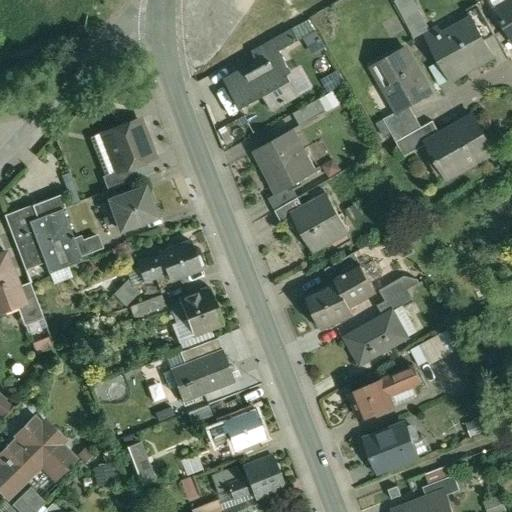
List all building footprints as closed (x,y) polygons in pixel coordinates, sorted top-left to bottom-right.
[(397,0),(416,38),(432,30),(417,0),(397,0)] [(511,0),(497,9),(511,36),(511,0)] [(497,35),(479,4),(468,10),(473,20),(475,19),(487,40),(497,35)] [(473,20),(446,36),(440,26),(427,34),(452,79),(468,70),(467,68),(492,54),(493,56),(495,55),(487,40),(475,19),(473,20)] [(261,62),(228,81),(232,89),(231,90),(242,109),(265,97),(272,110),(284,104),(285,106),(288,104),(287,102),(300,94),(290,75),(293,73),(282,52),(300,42),(293,30),(255,51),(261,62)] [(433,93),(407,47),(373,66),(399,112),(400,113),(412,106),(433,93)] [(321,100),(295,114),(301,126),(327,112),(321,100)] [(399,112),(386,119),(399,141),(424,127),(412,106),(400,113),(399,112)] [(442,134),(428,143),(429,144),(448,178),(496,150),(477,115),(442,134)] [(140,120),(104,134),(119,171),(119,172),(130,168),(154,158),(140,120)] [(424,127),(399,141),(406,155),(416,150),(416,151),(429,144),(428,143),(442,134),(435,121),(424,127)] [(292,132),(255,152),(263,166),(266,164),(272,174),(270,175),(279,192),(277,193),(278,195),(323,170),(322,169),(309,176),(301,161),(306,158),(292,132)] [(119,171),(104,177),(109,191),(135,181),(130,168),(119,172),(119,171)] [(145,189),(116,201),(121,214),(118,215),(124,230),(156,217),(145,189)] [(304,209),(293,215),(294,216),(313,250),(347,231),(328,196),(304,209)] [(298,198),(276,211),(282,223),(294,216),(293,215),(304,209),(298,198)] [(64,209),(43,217),(40,209),(35,211),(32,205),(14,212),(27,243),(18,247),(27,271),(46,264),(50,274),(84,261),(82,256),(75,238),(64,209)] [(14,212),(5,216),(18,247),(27,243),(14,212)] [(75,238),(82,256),(103,248),(98,235),(84,240),(82,236),(75,238)] [(191,242),(161,254),(161,255),(168,274),(171,281),(202,269),(202,268),(204,265),(201,257),(197,256),(191,242)] [(6,252),(0,254),(0,313),(18,307),(27,302),(21,287),(6,252)] [(356,253),(326,269),(335,284),(338,282),(336,279),(362,264),(356,253)] [(161,255),(138,264),(146,282),(168,274),(161,255)] [(362,264),(336,279),(338,282),(335,284),(308,295),(309,297),(307,300),(311,310),(315,311),(322,329),(355,315),(351,307),(372,295),(375,287),(374,286),(362,264)] [(402,278),(382,289),(389,301),(408,289),(402,278)] [(31,282),(21,287),(27,302),(18,307),(25,324),(44,316),(31,282)] [(389,301),(380,306),(379,305),(385,317),(394,312),(395,314),(416,302),(408,289),(389,301)] [(210,290),(171,305),(178,323),(188,319),(194,335),(224,324),(210,290)] [(163,296),(133,307),(137,318),(167,306),(163,296)] [(385,317),(369,326),(370,328),(349,340),(362,364),(408,338),(395,314),(394,312),(385,317)] [(450,330),(421,346),(431,365),(460,350),(450,330)] [(48,337),(33,343),(37,354),(52,348),(48,337)] [(219,339),(182,353),(186,364),(223,349),(219,340),(220,340),(219,339)] [(186,364),(177,367),(177,368),(183,385),(178,387),(184,403),(236,383),(223,349),(186,364)] [(416,366),(351,393),(363,420),(394,407),(390,396),(423,383),(416,366)] [(177,368),(164,373),(171,390),(178,387),(183,385),(177,368)] [(491,375),(476,384),(487,403),(502,394),(491,375)] [(11,405),(0,396),(0,417),(1,418),(11,405)] [(211,405),(191,413),(195,422),(214,414),(211,405)] [(256,410),(224,422),(226,425),(231,439),(235,450),(241,448),(264,439),(267,438),(261,423),(264,421),(260,411),(256,411),(256,410)] [(37,418),(17,438),(19,440),(0,458),(0,460),(3,464),(0,467),(0,484),(11,495),(43,464),(55,476),(75,457),(62,444),(65,442),(46,422),(43,425),(37,418)] [(407,424),(367,440),(379,472),(420,456),(415,442),(418,441),(419,437),(415,427),(412,426),(409,427),(407,424)] [(226,425),(211,431),(216,445),(231,439),(226,425)] [(264,439),(241,448),(245,457),(248,456),(268,448),(264,439)] [(142,442),(128,447),(141,484),(155,479),(142,442)] [(92,455),(85,448),(77,455),(84,462),(92,455)] [(268,448),(248,456),(251,465),(271,457),(268,448)] [(188,474),(203,469),(198,455),(184,460),(188,474)] [(251,465),(244,468),(248,477),(254,492),(256,498),(286,486),(274,456),(271,457),(251,465)] [(116,464),(93,468),(97,486),(119,481),(116,464)] [(216,489),(228,485),(243,479),(237,466),(211,476),(216,489)] [(447,468),(427,475),(431,485),(451,478),(447,468)] [(199,494),(193,476),(181,481),(187,498),(199,494)] [(431,485),(424,487),(429,501),(447,494),(448,495),(461,490),(456,476),(451,478),(431,485)] [(243,479),(228,485),(234,500),(254,492),(248,477),(243,479)] [(399,487),(390,491),(393,499),(403,496),(399,487)] [(36,505),(44,505),(44,494),(23,494),(23,511),(36,511),(36,505)] [(413,507),(412,505),(395,511),(394,511),(454,511),(448,495),(447,494),(429,501),(413,507)] [(501,496),(484,503),(488,511),(506,511),(507,511),(501,496)] [(224,511),(219,499),(193,510),(193,511),(224,511)]
